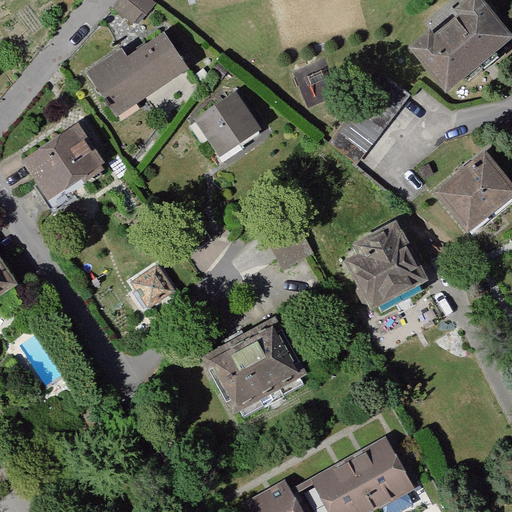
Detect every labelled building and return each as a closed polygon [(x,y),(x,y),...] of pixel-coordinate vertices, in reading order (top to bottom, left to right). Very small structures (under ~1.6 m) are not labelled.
[(153,0),(120,0),(115,6),(137,22),(153,0)] [(511,45),(511,17),(497,0),(467,0),(459,7),(465,15),(447,30),(439,20),(411,44),(453,94),(511,45)] [(197,62),(172,25),(132,52),(126,43),(89,68),(120,114),(197,62)] [(427,112),(384,73),(332,143),(375,174),(427,112)] [(263,131),(236,90),(193,119),(220,160),(263,131)] [(109,166),(84,122),(27,154),(52,199),(109,166)] [(511,197),(511,173),(491,148),(439,190),(472,230),(511,197)] [(173,230),(196,270),(222,255),(199,215),(173,230)] [(435,277),(404,218),(345,248),(376,307),(435,277)] [(300,226),(268,243),(282,269),(314,252),(300,226)] [(0,297),(26,280),(1,244),(0,244),(0,297)] [(157,265),(130,284),(150,312),(177,292),(157,265)] [(236,415),(311,376),(282,320),(207,359),(236,415)] [(374,511),(418,487),(388,435),(314,478),(333,511),(374,511)] [(308,511),(295,489),(289,478),(245,502),(250,511),(308,511)] [(333,511),(314,478),(295,489),(308,511),(333,511)]
